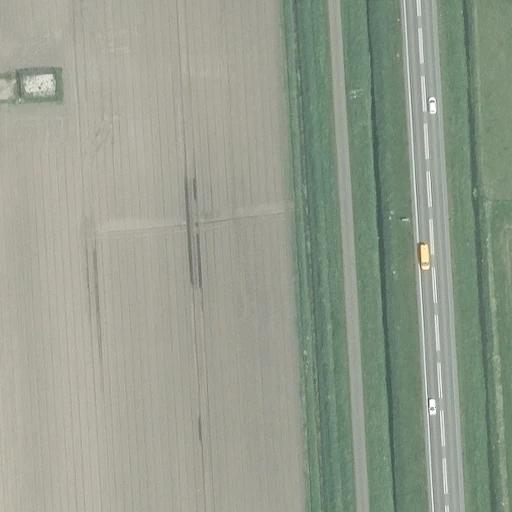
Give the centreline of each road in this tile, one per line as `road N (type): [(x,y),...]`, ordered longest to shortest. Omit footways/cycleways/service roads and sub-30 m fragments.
road 1 (trunk): [(440,511),(413,0)]
road 2 (unclassified): [(358,511),(331,0)]
